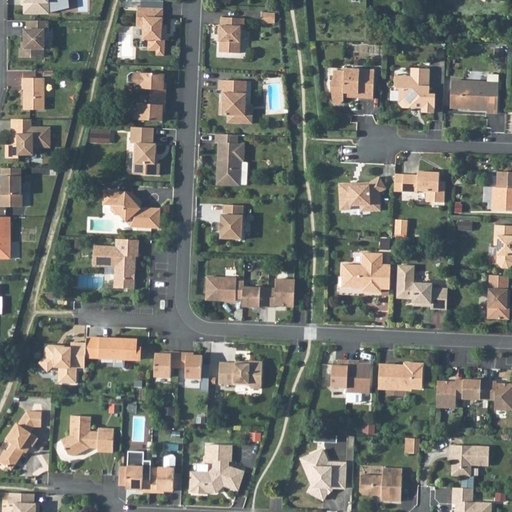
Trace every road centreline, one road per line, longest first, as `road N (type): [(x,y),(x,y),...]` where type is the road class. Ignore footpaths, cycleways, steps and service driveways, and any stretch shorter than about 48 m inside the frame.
road 1 (residential): [(197,0),(184,302),(191,322)]
road 2 (residential): [(191,322),(208,331),(511,344)]
road 3 (residential): [(377,143),(511,149)]
